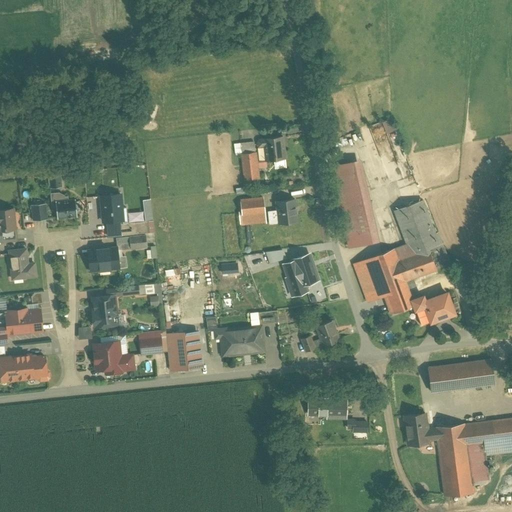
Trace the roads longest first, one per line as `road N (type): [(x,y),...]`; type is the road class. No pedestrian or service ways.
road 1 (unclassified): [(286,0),(337,252),(374,358)]
road 2 (unclassified): [(374,358),(75,392)]
road 3 (residential): [(69,355),(45,238),(70,236),(74,325)]
road 4 (unclassified): [(374,358),(511,344)]
